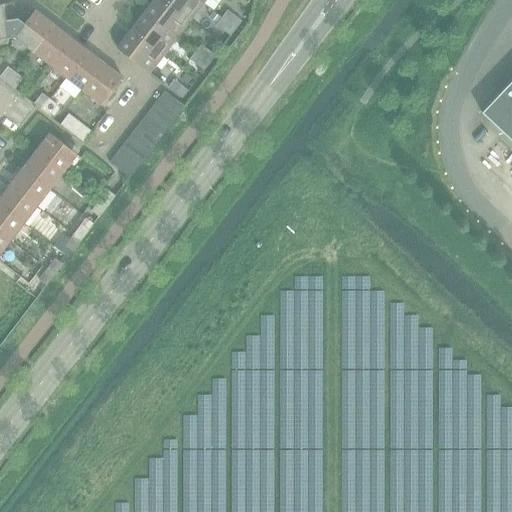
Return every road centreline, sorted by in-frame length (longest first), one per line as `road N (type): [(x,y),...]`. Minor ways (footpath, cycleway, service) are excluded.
road 1 (secondary): [(0,434),(274,79)]
road 2 (unclassified): [(511,248),(442,145),(459,81),(507,0)]
road 3 (residential): [(117,0),(89,37),(147,84),(99,145)]
